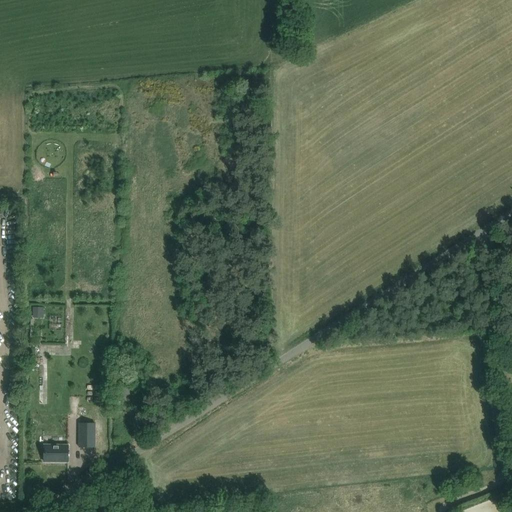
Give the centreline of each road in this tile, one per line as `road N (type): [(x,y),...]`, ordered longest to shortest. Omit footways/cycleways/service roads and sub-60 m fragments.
road 1 (unclassified): [(34,511),(511,213)]
road 2 (unknown): [(490,227),(504,468),(495,483),(441,511)]
